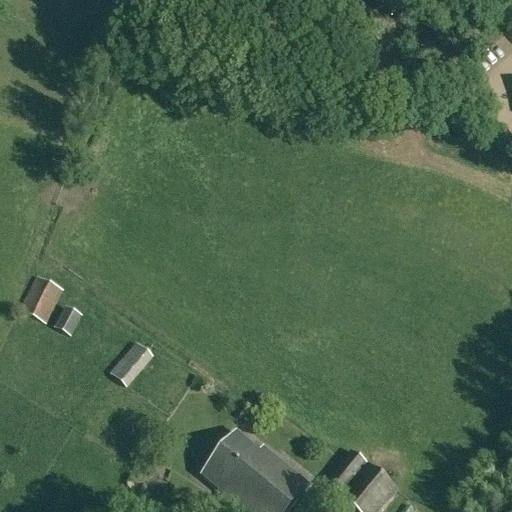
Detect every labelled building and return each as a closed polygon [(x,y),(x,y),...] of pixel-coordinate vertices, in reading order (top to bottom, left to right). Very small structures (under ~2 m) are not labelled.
[(53,286),(36,278),(19,312),(46,326),(63,291),(53,286)] [(53,330),(71,339),(82,318),(64,308),(53,330)] [(109,375),(126,390),(153,359),(136,345),(109,375)] [(235,511),(288,511),(310,486),(262,448),(259,451),(236,433),(201,476),(225,496),(221,501),(235,511)] [(352,453),(327,481),(343,495),(339,499),(353,511),(379,511),(397,493),(352,453)]
